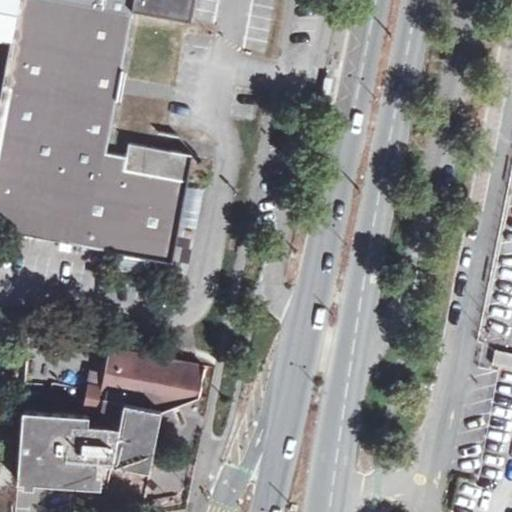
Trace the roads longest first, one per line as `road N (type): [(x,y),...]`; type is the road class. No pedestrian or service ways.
road 1 (primary): [(373,0),(272,511)]
road 2 (primary): [(325,511),(423,0)]
